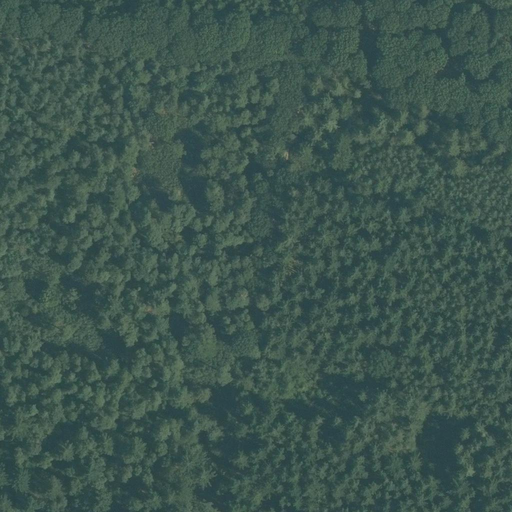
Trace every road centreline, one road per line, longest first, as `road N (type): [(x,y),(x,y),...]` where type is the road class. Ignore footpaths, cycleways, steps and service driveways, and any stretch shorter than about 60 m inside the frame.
road 1 (track): [(0,24),(312,57),(511,122)]
road 2 (track): [(217,511),(312,0)]
